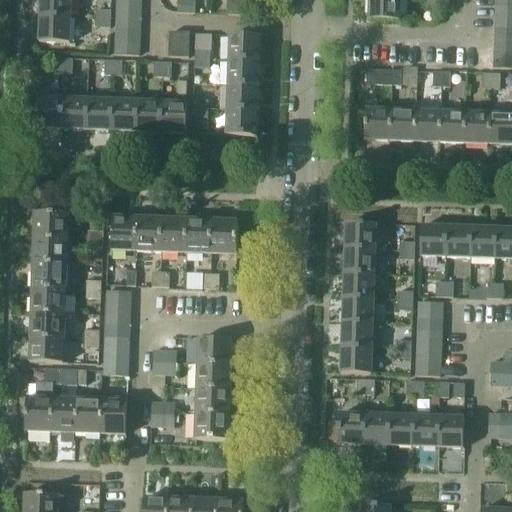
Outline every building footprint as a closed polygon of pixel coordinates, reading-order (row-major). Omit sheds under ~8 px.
[(70,20),(70,0),(40,0),(40,19),(70,20)] [(140,12),(141,1),(117,0),(116,12),(140,12)] [(398,23),(398,0),(368,0),(368,22),(398,23)] [(436,11),(436,0),(425,0),(426,11),(436,11)] [(449,0),(436,0),(436,11),(449,11),(449,0)] [(511,0),(495,0),(495,9),(511,9),(511,0)] [(185,16),(186,1),(178,1),(177,15),(185,16)] [(194,16),(194,15),(195,1),(186,1),(185,16),(194,16)] [(235,17),(236,3),(227,2),(227,17),(235,17)] [(244,18),(244,17),(245,3),(236,3),(235,17),(244,18)] [(511,21),(511,9),(495,9),(495,20),(511,21)] [(140,24),(140,12),(116,12),(116,23),(140,24)] [(69,45),(70,20),(40,19),(39,44),(69,45)] [(511,32),(511,21),(495,20),(494,32),(511,32)] [(110,31),(110,22),(95,21),(95,31),(110,31)] [(140,35),(140,24),(116,23),(116,34),(140,35)] [(511,44),(511,32),(494,32),(494,43),(511,44)] [(139,46),(140,35),(116,34),(115,45),(139,46)] [(188,60),(189,36),(169,35),(169,60),(188,60)] [(259,64),(260,38),(229,37),(229,62),(259,64)] [(511,55),(511,44),(494,43),(494,55),(511,55)] [(139,58),(139,46),(115,45),(115,57),(139,58)] [(511,71),(511,55),(494,55),(493,70),(511,71)] [(208,72),(208,61),(194,60),(194,71),(208,72)] [(63,76),(63,61),(55,61),(54,76),(63,76)] [(63,61),(63,76),(72,77),(72,62),(63,61)] [(258,89),(259,64),(229,62),(228,87),(258,89)] [(113,78),(113,63),(104,63),(104,78),(113,78)] [(113,63),(113,78),(121,78),(122,63),(113,63)] [(163,80),(163,65),(154,65),(153,79),(163,80)] [(163,65),(163,80),(171,80),(171,65),(163,65)] [(392,88),(392,73),(366,72),(366,87),(392,88)] [(392,73),(392,88),(400,88),(401,73),(392,73)] [(441,90),(441,75),(433,74),(432,89),(441,90)] [(441,75),(441,90),(450,90),(450,75),(441,75)] [(491,91),(492,76),(483,76),(482,91),(491,91)] [(492,76),(491,91),(499,91),(500,77),(492,76)] [(257,114),(258,89),(228,87),(227,112),(257,114)] [(61,132),(62,101),(37,100),(36,131),(61,132)] [(86,133),(87,102),(62,101),(61,132),(86,133)] [(111,133),(112,103),(87,102),(86,133),(111,133)] [(136,134),(137,104),(112,103),(111,133),(136,134)] [(192,111),(206,112),(207,104),(193,103),(192,111)] [(161,135),(162,105),(137,104),(136,134),(161,135)] [(162,105),(161,135),(186,136),(187,106),(162,105)] [(206,123),(206,112),(192,111),(192,122),(206,123)] [(256,139),(257,114),(227,112),(226,138),(256,139)] [(390,143),(391,113),(365,112),(364,143),(390,143)] [(415,144),(416,114),(391,113),(390,143),(415,144)] [(439,145),(440,114),(416,114),(415,144),(439,145)] [(464,146),(465,115),(440,114),(439,145),(464,146)] [(489,147),(490,116),(465,115),(464,146),(489,147)] [(511,116),(490,116),(489,147),(511,147),(511,116)] [(67,242),(68,216),(34,215),(34,240),(67,242)] [(136,254),(138,220),(112,219),(111,253),(136,254)] [(162,255),(163,221),(138,220),(136,254),(162,255)] [(186,256),(187,222),(163,221),(162,255),(186,256)] [(212,257),(213,223),(187,222),(186,256),(212,257)] [(236,258),(237,224),(213,223),(212,257),(236,258)] [(375,252),(376,227),(345,226),(345,251),(375,252)] [(444,261),(445,231),(420,230),(419,261),(444,261)] [(470,262),(471,231),(445,231),(444,261),(470,262)] [(495,263),(495,232),(471,231),(470,262),(495,263)] [(511,263),(511,232),(495,232),(495,263),(511,263)] [(66,265),(67,242),(34,240),(33,264),(66,265)] [(101,252),(101,243),(88,242),(87,252),(101,252)] [(399,253),(414,253),(414,245),(400,245),(399,253)] [(374,277),(375,252),(345,251),(344,276),(374,277)] [(414,262),(414,253),(399,253),(399,262),(414,262)] [(65,291),(66,265),(33,264),(32,289),(65,291)] [(135,289),(136,274),(127,274),(126,289),(135,289)] [(161,290),(161,275),(152,275),(152,289),(161,290)] [(161,275),(161,290),(169,290),(169,275),(161,275)] [(210,291),(211,277),(202,276),(201,291),(210,291)] [(373,302),(374,277),(344,276),(343,301),(373,302)] [(211,277),(210,291),(218,292),(219,277),(211,277)] [(85,291),(100,292),(100,284),(86,284),(85,291)] [(443,300),(444,285),(436,285),(435,299),(443,300)] [(444,285),(443,300),(453,300),(453,285),(444,285)] [(494,301),(494,286),(485,286),(485,301),(494,301)] [(494,286),(494,301),(502,301),(503,286),(494,286)] [(65,314),(65,291),(32,289),(31,313),(65,314)] [(99,301),(100,292),(85,291),(85,300),(99,301)] [(130,307),(130,295),(131,295),(107,294),(106,306),(130,307)] [(398,303),(412,303),(413,294),(398,294),(398,303)] [(373,327),(373,302),(343,301),(342,326),(373,327)] [(412,312),(412,303),(398,303),(397,311),(412,312)] [(442,322),(442,307),(442,306),(418,305),(418,321),(442,322)] [(130,318),(130,307),(106,306),(106,318),(130,318)] [(31,313),(30,339),(64,340),(64,323),(74,324),(75,315),(65,315),(65,314),(31,313)] [(129,330),(130,318),(106,318),(105,329),(129,330)] [(441,333),(442,322),(418,321),(417,332),(441,333)] [(372,352),(373,327),(342,326),(341,351),(372,352)] [(129,340),(129,330),(105,329),(105,340),(129,340)] [(441,344),(441,333),(417,332),(417,343),(441,344)] [(63,366),(64,340),(30,339),(29,365),(63,366)] [(128,352),(129,340),(105,340),(104,351),(128,352)] [(98,350),(98,341),(84,341),(84,350),(98,350)] [(231,368),(232,343),(198,342),(197,366),(231,368)] [(441,355),(441,344),(417,343),(417,354),(441,355)] [(396,353),(411,353),(411,344),(396,344),(396,353)] [(128,363),(128,352),(104,351),(104,362),(128,363)] [(371,377),(372,352),(341,351),(340,376),(371,377)] [(165,378),(165,365),(166,354),(153,353),(152,377),(165,378)] [(410,361),(411,353),(396,353),(396,361),(410,361)] [(165,365),(176,366),(176,354),(166,354),(165,365)] [(440,367),(441,355),(417,354),(416,366),(440,367)] [(127,379),(128,363),(104,362),(103,378),(127,379)] [(175,378),(176,366),(165,365),(165,378),(175,378)] [(502,365),(491,365),(490,389),(501,389),(502,377),(502,365)] [(502,377),(511,377),(511,365),(502,365),(502,377)] [(230,393),(231,368),(197,366),(196,392),(230,393)] [(440,379),(440,367),(416,366),(416,378),(440,379)] [(52,386),(53,372),(44,371),(43,386),(52,386)] [(53,372),(52,386),(61,387),(61,372),(53,372)] [(77,372),(77,387),(86,388),(86,373),(77,372)] [(511,389),(511,377),(502,377),(501,389),(511,389)] [(364,397),(365,383),(357,382),(356,397),(364,397)] [(365,383),(364,397),(374,398),(374,383),(365,383)] [(415,399),(415,384),(406,384),(406,399),(415,399)] [(415,384),(415,399),(423,399),(424,385),(415,384)] [(440,385),(439,400),(448,400),(449,385),(440,385)] [(26,400),(25,434),(51,435),(52,401),(52,386),(43,386),(36,386),(36,400),(26,400)] [(229,417),(230,393),(196,392),(195,416),(229,417)] [(75,436),(76,402),(52,401),(51,435),(75,436)] [(100,437),(101,403),(76,402),(75,436),(100,437)] [(125,437),(127,404),(101,403),(100,437),(125,437)] [(164,417),(164,406),(151,405),(151,429),(163,430),(164,417)] [(174,417),(174,415),(175,406),(164,406),(164,417),(174,417)] [(228,443),(229,417),(195,416),(195,442),(228,443)] [(363,447),(364,417),(339,416),(338,447),(363,447)] [(164,417),(163,430),(174,430),(174,417),(164,417)] [(388,448),(389,418),(364,417),(363,447),(388,448)] [(501,417),(500,417),(489,417),(488,441),(500,441),(501,426),(501,417)] [(501,426),(511,427),(511,418),(511,417),(501,417),(501,426)] [(413,449),(414,419),(389,418),(388,448),(413,449)] [(438,450),(439,419),(414,419),(413,449),(438,450)] [(463,451),(464,420),(439,419),(438,450),(463,451)] [(511,441),(511,427),(501,426),(500,441),(511,441)] [(57,511),(58,497),(25,496),(23,511),(57,511)] [(168,511),(169,501),(144,500),(143,511),(168,511)] [(193,511),(193,502),(169,501),(168,511),(193,511)] [(217,511),(218,503),(193,502),(193,511),(217,511)] [(243,511),(244,504),(218,503),(217,511),(243,511)]
